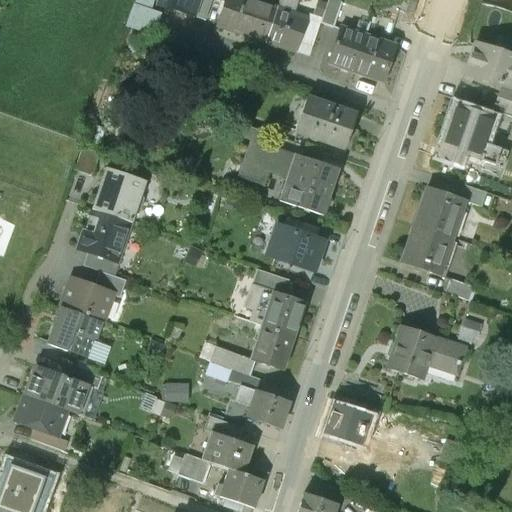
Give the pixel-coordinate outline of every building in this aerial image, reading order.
[(158,0),(156,7),(171,12),(172,10),(192,17),(193,18),(198,0),(158,0)] [(204,22),(211,0),(198,0),(193,18),(192,17),(192,18),(204,22)] [(216,27),(265,43),(276,9),(249,0),(224,0),(223,4),(216,27)] [(265,43),(295,53),(306,19),(276,9),(265,43)] [(372,14),(364,37),(387,45),(395,21),(372,14)] [(326,64),(352,73),(364,37),(337,28),(326,64)] [(364,37),(352,73),(382,83),(394,47),(387,45),(364,37)] [(492,52),(474,45),(464,75),(502,88),(511,91),(511,58),(506,56),(508,52),(494,48),(492,52)] [(511,91),(502,88),(498,99),(511,103),(511,91)] [(306,99),(295,133),(345,149),(356,115),(306,99)] [(511,103),(498,99),(493,112),(511,118),(511,103)] [(493,118),(454,105),(439,148),(479,162),(493,118)] [(322,217),(338,171),(296,157),(261,146),(254,167),(269,172),(270,168),(290,174),(280,203),(322,217)] [(99,154),(81,148),(73,171),(91,177),(99,154)] [(141,195),(145,182),(105,169),(91,211),(129,224),(131,224),(135,212),(140,209),(143,200),(141,195)] [(458,199),(464,201),(464,202),(481,208),(485,194),(463,186),(458,199)] [(413,226),(451,239),(464,202),(464,201),(458,199),(426,188),(413,226)] [(117,261),(129,224),(91,211),(82,238),(85,239),(81,250),(88,253),(116,262),(117,261)] [(451,239),(413,226),(400,264),(438,277),(451,239)] [(265,257),(313,274),(321,251),(324,252),(326,244),(276,227),(265,257)] [(117,261),(116,262),(88,253),(83,267),(99,273),(113,277),(119,262),(117,261)] [(251,287),(280,296),(285,282),(256,272),(251,287)] [(113,277),(99,273),(93,288),(112,295),(111,296),(119,299),(125,282),(113,277)] [(60,308),(102,323),(111,296),(112,295),(93,288),(70,280),(60,308)] [(473,287),(451,280),(445,294),(468,302),(473,287)] [(250,323),(264,328),(294,338),(305,305),(280,296),(251,287),(244,309),(254,312),(250,323)] [(96,340),(102,323),(60,308),(47,346),(67,353),(67,352),(87,359),(95,339),(96,340)] [(402,327),(388,369),(423,380),(427,367),(456,377),(465,348),(402,327)] [(282,374),(294,338),(264,328),(252,364),(282,374)] [(58,376),(87,386),(97,390),(101,379),(62,365),(58,376)] [(58,376),(34,367),(24,396),(76,415),(87,386),(58,376)] [(240,387),(261,394),(265,383),(244,376),(240,387)] [(191,400),(192,383),(169,382),(169,399),(191,400)] [(280,430),(288,403),(261,394),(240,387),(235,403),(250,408),(246,419),(280,430)] [(24,397),(14,423),(34,430),(56,438),(66,412),(24,397)] [(333,405),(324,433),(358,445),(361,446),(366,433),(371,417),(352,411),(354,407),(347,404),(345,409),(333,405)] [(204,431),(210,433),(231,439),(235,427),(208,418),(204,431)] [(67,442),(56,438),(34,430),(30,440),(63,452),(67,442)] [(244,475),(253,447),(231,439),(210,433),(210,434),(214,435),(205,461),(201,459),(201,461),(244,475)] [(377,436),(366,433),(361,446),(358,445),(353,459),(370,464),(375,450),(372,449),(377,436)] [(377,436),(372,449),(375,450),(411,462),(416,448),(377,435),(377,436)] [(449,441),(441,461),(464,471),(472,451),(449,441)] [(206,476),(210,464),(201,461),(186,455),(183,466),(193,469),(192,471),(206,476)] [(48,475),(6,461),(2,476),(0,474),(0,487),(40,502),(48,475)] [(216,496),(253,509),(262,481),(244,475),(229,470),(223,489),(219,487),(216,496)] [(35,511),(40,502),(0,487),(0,511),(35,511)] [(303,495),(297,511),(333,511),(335,506),(303,495)]
